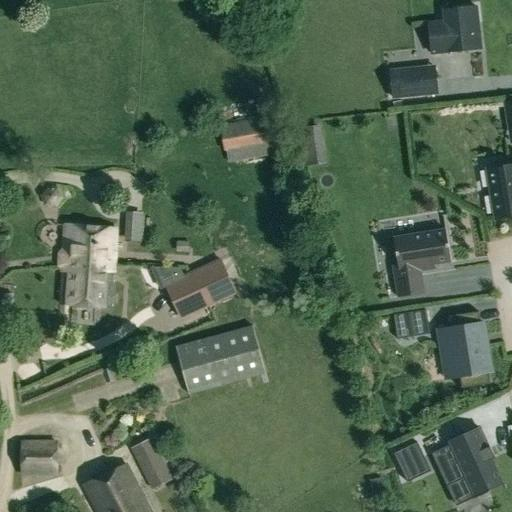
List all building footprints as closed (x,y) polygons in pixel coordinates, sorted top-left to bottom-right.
[(428,24),(432,54),(481,48),(481,47),(477,48),(473,7),(476,7),(476,6),(443,10),(444,22),(428,24)] [(387,72),(390,98),(437,92),(433,66),(387,72)] [(270,117),(221,125),(226,149),(274,141),(270,117)] [(304,167),(305,167),(326,163),(320,126),(298,130),(302,156),(304,167)] [(511,165),(488,170),(491,185),(490,185),(496,219),(497,219),(511,216),(511,165)] [(65,225),(60,304),(111,307),(116,228),(65,225)] [(424,294),(421,271),(435,269),(435,265),(451,262),(446,230),(393,238),(398,265),(393,266),(398,298),(424,294)] [(236,296),(221,262),(168,287),(183,320),(236,296)] [(167,287),(186,278),(181,268),(151,267),(161,290),(167,287)] [(493,304),(494,318),(506,317),(505,303),(493,304)] [(451,328),(437,330),(445,379),(459,377),(461,389),(490,384),(488,372),(491,372),(483,323),(480,323),(479,312),(450,316),(451,328)] [(408,337),(404,313),(393,315),(397,339),(408,337)] [(175,347),(189,396),(263,375),(250,326),(175,347)] [(425,423),(429,445),(441,443),(437,421),(425,423)] [(475,454),(465,432),(459,435),(459,436),(447,442),(449,445),(431,454),(434,460),(435,460),(446,484),(463,476),(474,499),(505,484),(492,457),(490,458),(485,449),(475,454)] [(151,439),(132,448),(153,489),(168,481),(160,466),(164,464),(151,439)] [(21,442),(21,474),(56,474),(56,442),(21,442)] [(424,457),(417,442),(394,453),(407,482),(411,480),(410,479),(428,470),(422,457),(424,457)] [(84,485),(98,511),(151,511),(126,464),(84,485)] [(385,493),(381,478),(370,481),(374,496),(385,493)]
